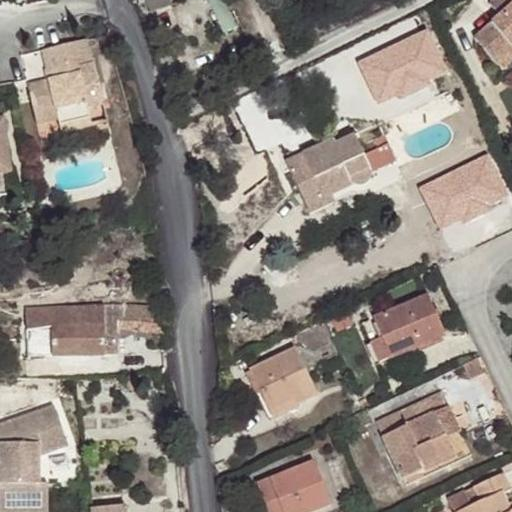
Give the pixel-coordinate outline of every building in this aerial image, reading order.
[(215,0),(225,33),(238,29),(230,0),(215,0)] [(474,40),(493,62),(511,47),(511,0),(493,0),(489,4),(500,18),(474,40)] [(426,33),(359,65),(374,96),(393,87),(399,101),(428,87),(426,83),(445,73),(426,33)] [(89,62),(84,42),(40,53),(48,83),(26,89),(35,127),(56,121),(58,129),(89,120),(86,111),(104,107),(91,61),(89,62)] [(511,47),(493,62),(502,72),(511,63),(511,47)] [(0,162),(11,161),(4,119),(0,119),(0,162)] [(89,120),(58,129),(60,137),(91,128),(89,120)] [(305,208),(330,196),(351,187),(355,188),(357,188),(360,188),(363,187),(366,185),(368,183),(369,180),(370,176),(362,160),(359,153),(352,137),(333,146),(330,141),(285,162),(295,185),(305,208)] [(370,176),(395,165),(387,149),(362,160),(370,176)] [(487,157),(421,190),(436,220),(457,210),(464,223),(490,210),(489,206),(507,197),(487,157)] [(0,162),(0,175),(12,173),(11,161),(0,162)] [(334,204),(330,196),(305,208),(309,215),(334,204)] [(428,296),(373,319),(381,338),(371,342),(380,362),(388,359),(386,352),(406,344),(408,350),(445,335),(428,296)] [(79,307),(27,311),(29,356),(116,358),(117,337),(148,338),(148,333),(163,335),(161,310),(141,310),(142,306),(117,305),(79,307)] [(295,351),(250,372),(271,417),(316,395),(295,351)] [(486,372),(479,357),(462,366),(469,380),(486,372)] [(443,393),(377,423),(404,481),(424,473),(422,468),(432,464),(453,454),(442,430),(457,422),(443,393)] [(7,503),(37,503),(38,483),(38,457),(68,447),(54,406),(0,423),(0,448),(2,448),(2,458),(0,457),(0,484),(7,485),(7,503)] [(313,462),(257,485),(266,511),(310,511),(329,504),(313,462)] [(511,511),(508,505),(503,492),(511,489),(503,473),(474,488),(481,502),(458,511),(511,511)] [(7,485),(0,484),(0,511),(47,511),(48,484),(38,483),(37,503),(7,503),(7,485)]
